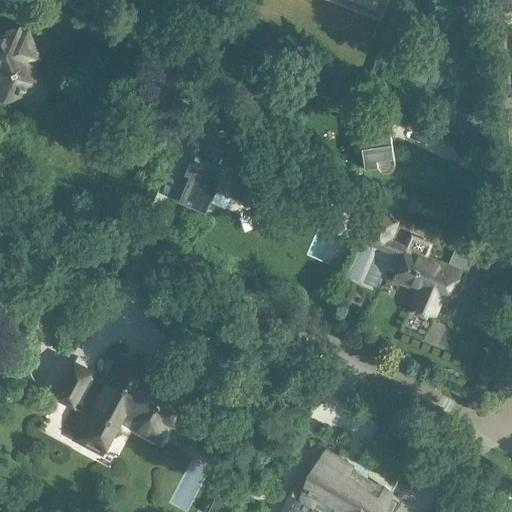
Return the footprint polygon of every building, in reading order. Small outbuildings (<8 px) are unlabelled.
[(329,0),(379,19),(372,37),(373,37),(380,20),(381,20),(388,0),(329,0)] [(0,33),(0,92),(2,99),(14,94),(19,96),(26,93),(28,88),(40,83),(28,55),(35,52),(25,30),(11,36),(8,30),(0,33)] [(184,173),(183,172),(172,200),(186,206),(186,203),(201,210),(210,187),(240,200),(252,170),(210,152),(218,135),(185,121),(175,145),(193,152),(184,173)] [(388,122),(350,127),(352,141),(361,139),(362,153),(358,154),(359,169),(378,166),(380,170),(383,172),(387,172),(391,171),(394,168),(395,163),(388,122)] [(362,217),(368,202),(354,196),(347,211),(362,217)] [(395,222),(373,213),(362,240),(400,257),(391,277),(414,288),(407,305),(415,308),(414,312),(423,316),(425,312),(433,315),(440,298),(445,301),(458,270),(388,240),(395,222)] [(498,298),(491,304),(498,312),(504,307),(505,306),(504,305),(498,298)] [(73,360),(53,399),(75,410),(77,408),(87,413),(72,440),(103,456),(126,412),(135,416),(129,429),(161,445),(170,428),(173,429),(175,429),(178,428),(180,428),(182,427),(184,426),(185,424),(187,422),(188,420),(189,418),(190,416),(190,414),(190,412),(190,410),(189,407),(188,405),(187,403),(185,402),(184,400),(175,399),(178,393),(154,380),(151,385),(144,381),(150,369),(118,353),(103,383),(93,378),(96,372),(73,360)] [(344,511),(383,511),(393,495),(302,444),(267,508),(267,511),(295,511),(306,491),(344,511)]
